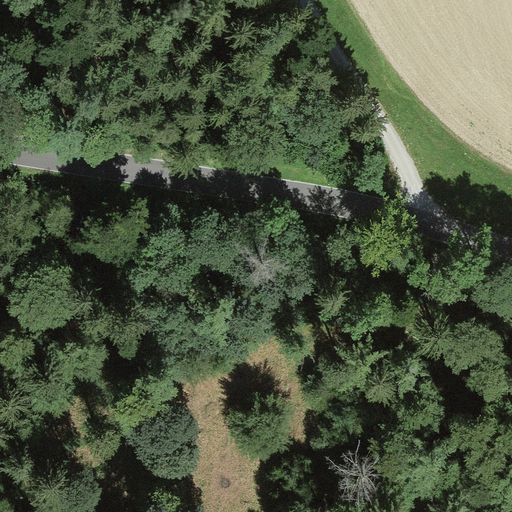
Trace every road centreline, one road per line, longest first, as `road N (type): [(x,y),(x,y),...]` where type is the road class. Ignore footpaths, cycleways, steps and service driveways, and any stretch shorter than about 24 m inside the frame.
road 1 (tertiary): [(0,147),(304,195),(438,228)]
road 2 (residential): [(304,0),(438,228)]
